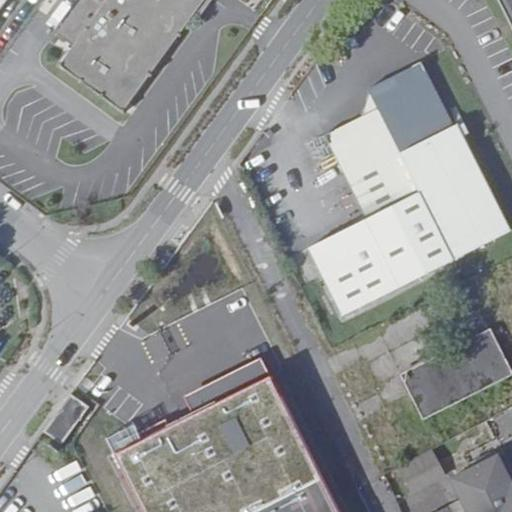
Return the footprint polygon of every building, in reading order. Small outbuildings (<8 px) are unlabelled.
[(211,0),(78,0),(56,30),(72,43),(58,61),(124,108),(195,13),(200,16),(211,0)] [(511,0),(500,0),(511,23),(511,0)] [(474,164),(455,125),(422,63),(369,89),(379,110),(327,134),(370,218),(311,247),(345,316),(511,230),(511,228),(479,161),(474,164)] [(461,122),(455,125),(474,164),(479,161),(461,122)] [(500,384),(477,339),(385,382),(410,430),(500,384)] [(78,389),(96,396),(104,377),(86,369),(78,389)] [(341,511),(280,374),(117,446),(146,511),(341,511)] [(93,404),(74,390),(47,428),(66,440),(93,404)] [(396,466),(410,495),(446,478),(433,449),(396,466)] [(511,511),(511,482),(497,455),(448,479),(465,511),(511,511)]
